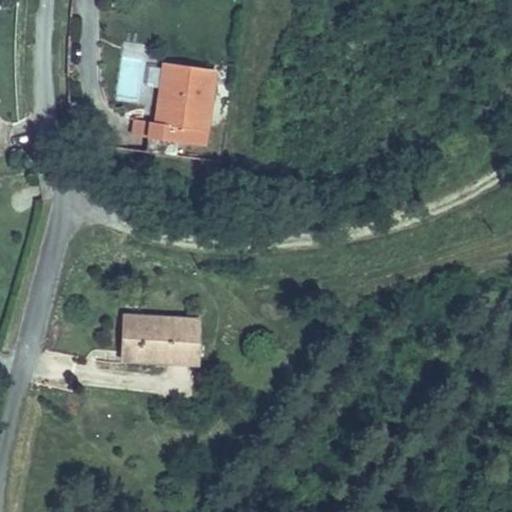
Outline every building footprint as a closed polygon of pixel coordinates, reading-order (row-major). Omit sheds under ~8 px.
[(173,116),(172,135),(203,137),(214,138),(218,66),(181,64),(178,116),(173,116)] [(156,134),(172,135),(173,116),(157,115),(156,134)] [(203,137),(172,135),(171,150),(202,152),(203,137)] [(131,330),(134,371),(175,369),(175,377),(203,375),(199,326),(131,330)] [(175,369),(134,371),(134,380),(175,377),(175,369)]
